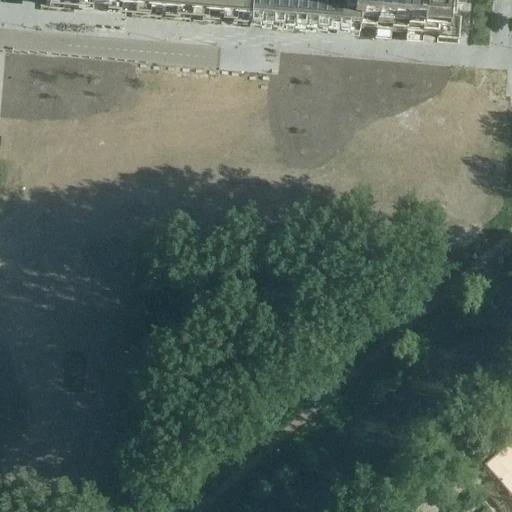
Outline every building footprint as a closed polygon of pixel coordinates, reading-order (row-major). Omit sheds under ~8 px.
[(46,0),(46,4),(45,3),(45,7),(48,7),(48,6),(74,9),(77,9),(89,10),(100,11),(102,11),(102,12),(106,12),(106,8),(107,0),(46,0)] [(132,0),(132,10),(131,14),(135,14),(135,11),(160,13),(160,16),(164,17),(164,13),(189,16),(189,19),(193,19),(193,16),(218,18),(218,21),(221,21),(222,18),(225,19),(241,20),(247,20),(247,23),(249,24),(249,21),(251,0),(132,0)] [(453,41),(456,0),(251,0),(249,21),(249,24),(257,24),(453,41)] [(56,122),(53,168),(328,187),(331,143),(297,141),(298,121),(438,131),(433,197),(464,199),(469,134),(481,135),(481,125),(505,126),(507,102),(484,101),(484,88),(238,71),(235,116),(256,117),(254,136),(56,122)] [(94,99),(92,113),(132,118),(134,103),(94,99)] [(435,152),(406,151),(405,188),(434,189),(435,152)]
